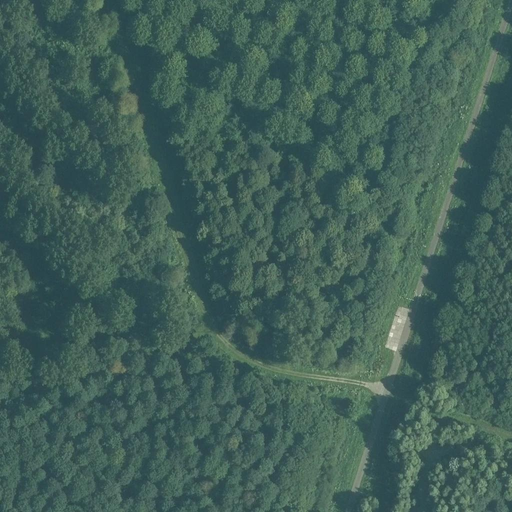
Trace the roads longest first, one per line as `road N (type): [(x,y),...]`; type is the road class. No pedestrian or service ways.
road 1 (track): [(112,0),(194,280),(232,358),(388,389),(511,432)]
road 2 (track): [(232,358),(0,396)]
road 3 (unclassified): [(350,511),(417,302)]
